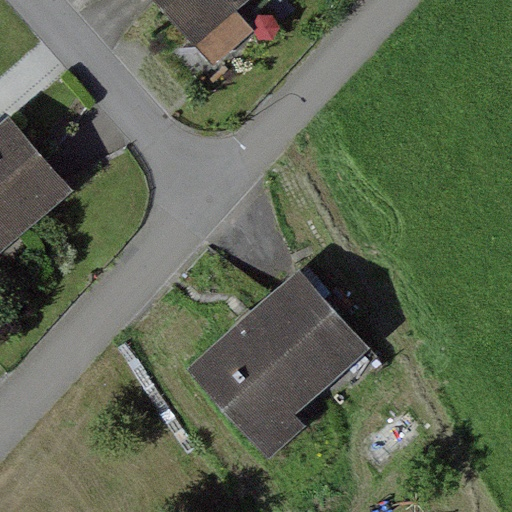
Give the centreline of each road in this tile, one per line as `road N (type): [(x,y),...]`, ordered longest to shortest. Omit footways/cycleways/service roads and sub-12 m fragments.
road 1 (residential): [(0,430),(204,214)]
road 2 (residential): [(204,214),(399,0)]
road 3 (residential): [(20,0),(204,214)]
